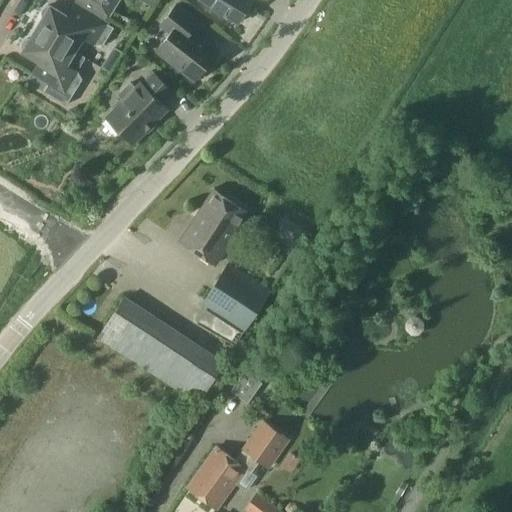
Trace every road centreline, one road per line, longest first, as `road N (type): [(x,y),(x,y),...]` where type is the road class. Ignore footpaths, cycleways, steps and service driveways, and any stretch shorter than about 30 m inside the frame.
road 1 (residential): [(86,248),(297,0)]
road 2 (residential): [(0,353),(86,248)]
